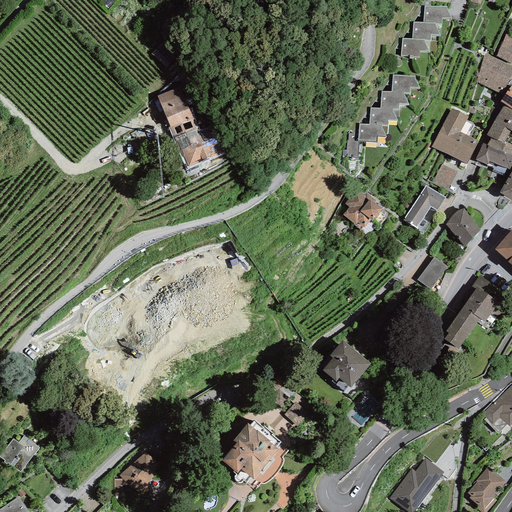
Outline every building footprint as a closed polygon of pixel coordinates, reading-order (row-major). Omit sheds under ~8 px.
[(447,9),(447,7),(424,6),(423,23),(436,23),(435,24),(441,24),(442,18),(451,18),(447,9)] [(431,35),(441,36),(435,26),(435,24),(436,23),(423,23),(413,22),(412,39),(424,39),(424,40),(430,41),(431,35)] [(358,30),(351,30),(350,40),(357,40),(358,30)] [(511,64),(511,36),(506,34),(496,56),(511,64)] [(419,52),(429,53),(429,51),(424,42),(424,40),(424,39),(412,39),(402,39),(400,56),(409,56),(409,58),(413,58),(413,57),(419,57),(419,52)] [(511,66),(484,54),(476,82),(501,94),(511,73),(511,66)] [(415,78),(415,76),(392,75),(391,92),(404,92),(403,94),(410,93),(410,87),(419,87),(415,78)] [(511,85),(501,101),(505,104),(511,108),(511,85)] [(180,87),(158,96),(188,166),(226,150),(219,135),(203,142),(180,87)] [(399,104),(409,105),(404,95),(403,94),(404,92),(391,92),(381,92),(380,108),(392,109),(392,110),(399,110),(399,104)] [(511,108),(505,104),(494,122),(487,135),(491,138),(503,143),(505,141),(511,131),(511,129),(511,108)] [(398,117),(399,110),(392,110),(392,109),(380,108),(370,108),(369,125),(381,126),(387,126),(388,120),(397,120),(396,117),(398,117)] [(467,164),(478,141),(460,132),(468,117),(451,109),(431,147),(467,164)] [(385,134),(387,134),(387,126),(381,126),(369,125),(359,124),(359,126),(358,142),(359,142),(377,143),(377,137),(386,137),(385,134)] [(342,157),(358,158),(359,142),(358,142),(359,126),(353,133),(349,134),(348,140),(347,140),(346,150),(342,150),(342,157)] [(475,160),(487,165),(494,169),(492,172),(503,176),(506,169),(510,170),(511,165),(511,144),(505,141),(503,143),(491,138),(487,145),(483,143),(475,160)] [(446,191),(457,172),(442,164),(432,183),(446,191)] [(499,193),(511,199),(511,172),(499,193)] [(425,185),(403,220),(416,229),(431,207),(436,211),(445,197),(425,185)] [(348,208),(343,215),(354,224),(353,225),(361,230),(363,227),(364,228),(371,220),(372,221),(382,209),(374,203),(376,201),(366,193),(364,195),(357,190),(344,204),(348,208)] [(453,234),(472,219),(463,209),(457,211),(452,215),(448,219),(445,225),(453,234)] [(472,219),(453,234),(464,247),(480,230),(472,219)] [(511,228),(494,249),(508,261),(507,262),(511,266),(511,228)] [(448,266),(434,257),(417,280),(431,290),(448,266)] [(500,289),(480,276),(471,287),(475,289),(477,288),(492,298),(500,289)] [(449,333),(445,339),(459,349),(480,318),(485,322),(491,313),(497,317),(504,307),(492,298),(477,288),(475,289),(446,331),(449,333)] [(371,363),(342,340),(329,356),(332,358),(322,370),(336,382),(338,378),(350,388),(371,363)] [(34,382),(23,397),(34,405),(44,391),(34,382)] [(511,385),(483,414),(486,418),(485,420),(498,434),(507,425),(509,428),(511,424),(511,385)] [(298,427),(310,414),(296,402),(284,415),(298,427)] [(236,443),(221,461),(237,473),(235,477),(235,480),(238,483),(242,483),(243,481),(246,483),(251,477),(253,480),(279,449),(276,448),(281,442),(272,435),(273,434),(264,426),(263,428),(254,421),(250,425),(247,423),(233,441),(236,443)] [(34,456),(40,448),(38,447),(24,435),(18,442),(13,438),(0,455),(0,457),(5,461),(4,462),(6,465),(8,463),(20,472),(33,455),(34,456)] [(143,496),(161,461),(149,450),(119,475),(123,479),(114,479),(115,496),(130,496),(131,487),(143,496)] [(389,499),(408,511),(412,511),(444,473),(425,459),(415,472),(412,469),(389,499)] [(493,497),(506,482),(488,467),(476,481),(477,482),(467,493),(471,496),(469,498),(478,507),(477,509),(480,511),(486,511),(497,500),(493,497)] [(17,492),(21,498),(26,494),(22,489),(17,492)] [(28,511),(29,511),(18,497),(0,509),(0,511),(28,511)]
